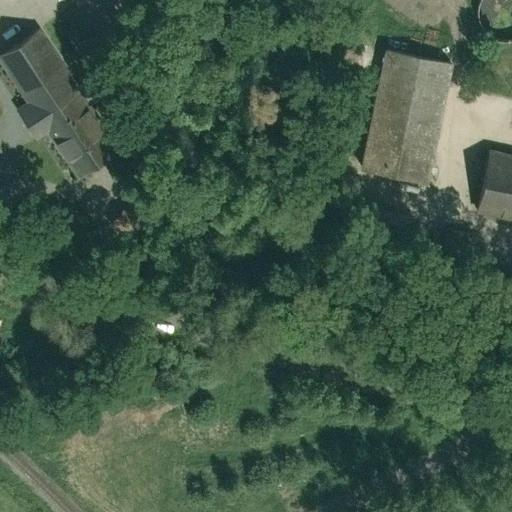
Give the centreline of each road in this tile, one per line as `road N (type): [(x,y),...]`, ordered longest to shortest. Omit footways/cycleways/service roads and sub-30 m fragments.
road 1 (residential): [(511,416),(311,367),(0,267)]
road 2 (residential): [(511,416),(339,511)]
